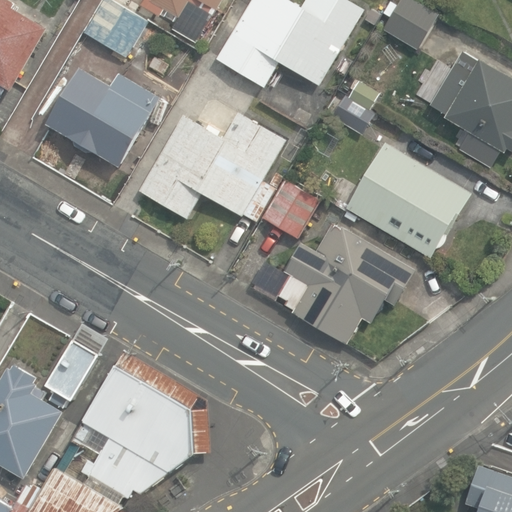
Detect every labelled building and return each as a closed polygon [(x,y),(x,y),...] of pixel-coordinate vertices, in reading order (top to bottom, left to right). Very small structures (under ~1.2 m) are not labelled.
[(0,0),(0,80),(15,90),(51,28),(17,8),(20,3),(14,0),(0,0)] [(106,0),(88,32),(130,57),(151,21),(115,0),(106,0)] [(166,8),(183,18),(192,2),(217,16),(226,0),(147,0),(144,6),(162,16),(166,8)] [(254,0),(220,59),(267,87),(282,62),(323,85),(368,9),(353,0),(308,0),(304,8),(291,0),(254,0)] [(384,11),(376,6),(368,21),(375,25),(384,11)] [(360,65),(405,91),(436,35),(392,10),(360,65)] [(358,34),(368,40),(376,27),(366,21),(358,34)] [(344,56),(336,71),(344,76),(353,61),(344,56)] [(511,148),(511,149),(511,76),(483,59),(472,78),(454,68),(433,105),(451,115),(449,117),(509,152),(511,148)] [(51,124),(124,167),(153,119),(158,122),(169,102),(123,74),(115,86),(85,68),(51,124)] [(333,114),(364,133),(377,113),(373,110),(383,93),(350,73),(339,90),(352,98),(349,103),(342,98),(333,114)] [(240,111),(226,136),(187,114),(143,190),(190,218),(205,192),(245,215),(246,214),(260,222),(286,177),(278,173),(272,184),(266,180),(290,140),(240,111)] [(349,207),(434,258),(474,191),(389,141),(349,207)] [(265,217),(300,238),(323,201),(288,179),(265,217)] [(295,311),(350,344),(365,317),(375,322),(388,299),(398,305),(419,270),(346,227),(329,256),(304,242),(288,271),(293,274),(281,294),(290,299),(287,303),(296,309),(295,311)] [(48,380),(74,396),(100,350),(75,335),(48,380)] [(167,477),(198,454),(214,453),(212,400),(128,350),(75,441),(86,448),(92,437),(106,446),(97,463),(90,459),(85,471),(131,498),(136,489),(143,495),(156,485),(160,491),(171,484),(167,477)] [(0,459),(25,474),(64,408),(41,395),(44,389),(36,384),(38,381),(35,379),(38,374),(14,360),(12,365),(9,363),(0,378),(0,459)] [(511,511),(511,475),(481,464),(468,503),(482,508),(480,511),(511,511)] [(121,511),(128,507),(59,467),(47,490),(35,483),(33,487),(28,484),(14,508),(0,499),(0,511),(121,511)]
